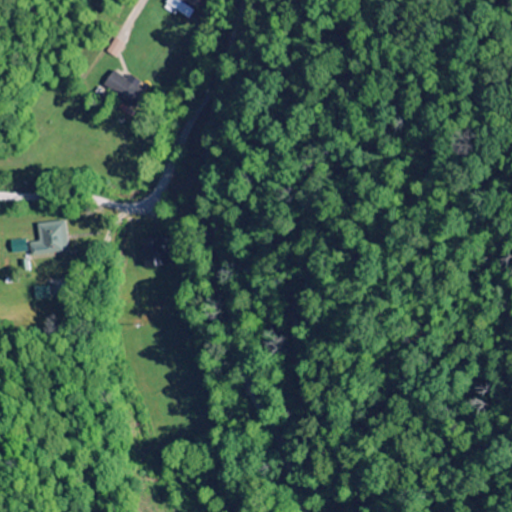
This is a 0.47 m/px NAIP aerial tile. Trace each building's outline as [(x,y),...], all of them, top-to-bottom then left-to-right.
[(191,20),(196,11),(178,0),(195,0),(200,3),(202,0),(168,0),(165,5),(191,20)] [(125,44),(116,38),(106,53),(115,59),(125,44)] [(127,77),(126,79),(113,71),(102,88),(133,108),(145,88),(127,77)] [(37,225),(38,242),(30,243),(31,256),(67,253),(64,222),(37,225)] [(144,269),(165,265),(161,238),(140,242),(144,269)] [(9,242),(11,255),(26,253),(25,240),(9,242)] [(49,300),(48,287),(33,288),(34,301),(49,300)]
